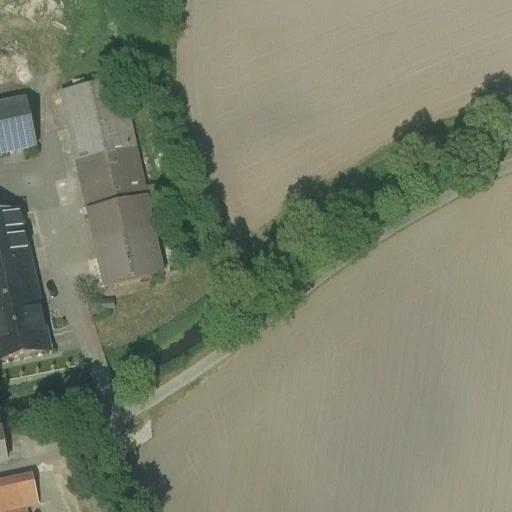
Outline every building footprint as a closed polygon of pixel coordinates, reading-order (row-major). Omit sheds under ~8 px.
[(120,81),(62,94),(88,213),(146,200),(144,190),(120,81)] [(26,101),(0,106),(0,155),(37,148),(26,101)] [(157,187),(144,190),(146,200),(149,210),(161,208),(157,187)] [(146,200),(88,213),(104,289),(163,276),(149,210),(146,200)] [(19,214),(0,217),(0,243),(25,239),(19,214)] [(25,239),(0,243),(0,363),(50,353),(25,239)] [(129,473),(109,441),(95,450),(115,482),(129,473)] [(33,485),(0,491),(0,511),(4,511),(38,505),(33,485)]
